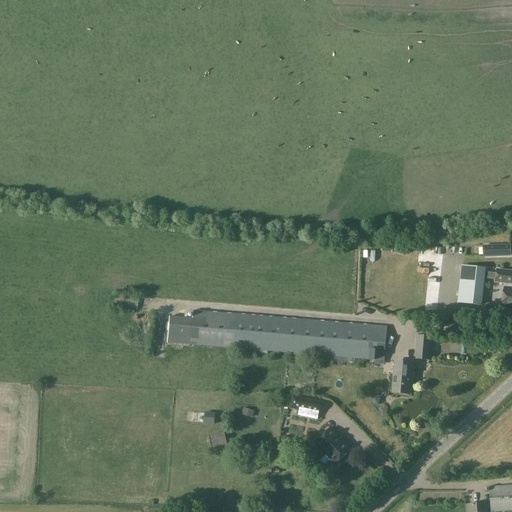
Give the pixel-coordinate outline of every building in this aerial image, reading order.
[(484,247),(484,257),(510,257),(510,246),(484,247)] [(389,271),(417,274),(418,264),(390,261),(389,271)] [(485,269),(465,267),(461,303),(470,304),(472,292),(479,293),(480,282),(484,282),(484,278),(496,279),(496,282),(507,283),(506,289),(502,288),(500,307),(511,308),(511,271),(497,270),(496,275),(485,273),(485,269)] [(110,294),(109,307),(135,308),(135,295),(110,294)] [(387,327),(194,311),(192,327),(191,345),(384,361),(387,327)] [(156,314),(152,353),(160,354),(165,315),(156,314)] [(168,325),(166,343),(191,345),(192,327),(168,325)] [(430,361),(432,337),(417,336),(415,360),(430,361)] [(412,385),(414,364),(395,363),(393,393),(410,394),(410,385),(412,385)] [(292,396),(290,409),(299,411),(300,409),(320,412),(322,403),(292,396)] [(243,408),(241,415),(252,418),(254,412),(243,408)] [(205,413),(204,424),(214,425),(215,414),(205,413)] [(330,429),(315,443),(335,465),(350,450),(330,429)] [(224,433),(216,435),(219,446),(226,444),(224,433)] [(316,457),(310,462),(321,473),(327,468),(324,464),(319,460),(316,457)] [(501,511),(511,511),(511,485),(489,488),(490,511),(501,511)]
